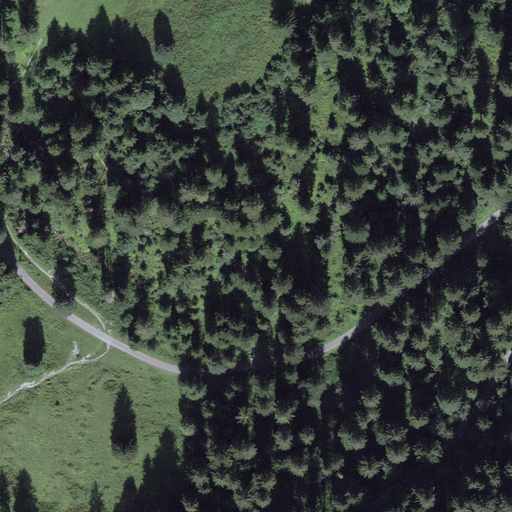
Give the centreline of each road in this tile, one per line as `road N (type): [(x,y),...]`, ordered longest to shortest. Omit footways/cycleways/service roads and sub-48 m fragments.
road 1 (track): [(0,245),(70,318),(166,369),(203,375),(303,359),(345,342),(511,206)]
road 2 (track): [(511,353),(445,449),(370,511)]
